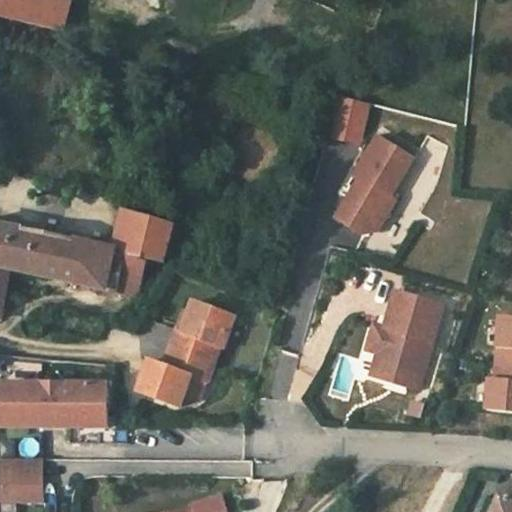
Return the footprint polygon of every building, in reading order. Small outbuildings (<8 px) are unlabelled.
[(0,0),(0,18),(64,33),(74,1),(68,0),(0,0)] [(352,188),(347,197),(352,200),(340,220),(365,236),(379,232),(398,201),(393,198),(416,160),(382,139),(358,177),(357,176),(351,187),(352,188)] [(126,296),(135,297),(138,297),(147,259),(164,264),(174,227),(125,212),(115,251),(0,226),(0,266),(11,269),(11,271),(126,296)] [(0,319),(1,320),(11,271),(11,269),(0,266),(0,319)] [(448,306),(400,292),(388,330),(396,332),(388,357),(381,354),(374,377),(422,391),(448,306)] [(147,299),(138,297),(135,297),(132,308),(143,312),(147,299)] [(195,304),(191,314),(184,333),(178,331),(171,350),(214,366),(220,348),(224,349),(235,319),(195,304)] [(185,312),(178,331),(184,333),(191,314),(185,312)] [(511,318),(503,318),(497,381),(492,381),(489,413),(511,415),(511,318)] [(388,330),(378,327),(371,351),(381,354),(388,357),(396,332),(388,330)] [(214,366),(171,350),(165,366),(152,361),(140,393),(180,408),(185,395),(200,401),(214,366)] [(2,386),(1,429),(27,430),(109,429),(108,386),(2,386)] [(0,461),(0,511),(1,504),(1,495),(26,496),(26,493),(44,493),(44,462),(0,461)] [(26,496),(1,495),(1,504),(44,505),(44,493),(26,493),(26,496)] [(227,511),(223,499),(195,508),(196,510),(190,511),(188,511),(188,510),(182,511),(227,511)] [(511,511),(511,503),(502,499),(496,511),(511,511)]
